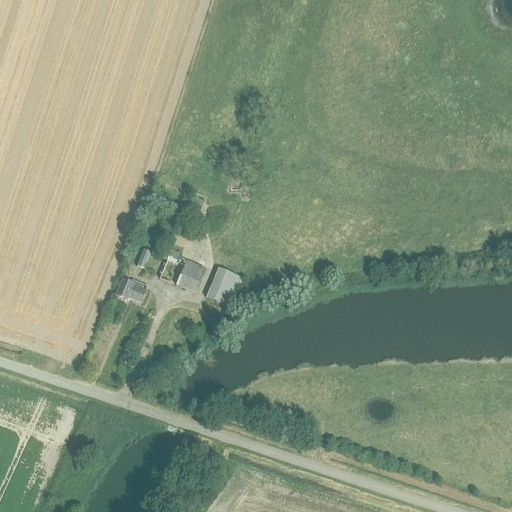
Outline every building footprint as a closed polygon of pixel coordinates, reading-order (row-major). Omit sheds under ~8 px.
[(206,203),(187,196),(182,212),(200,218),(206,203)] [(186,239),(188,256),(209,253),(207,237),(186,239)] [(184,268),(176,287),(186,291),(196,267),(181,261),(183,256),(166,249),(162,259),(184,268)] [(145,271),(151,254),(145,251),(138,268),(145,271)] [(232,307),(244,276),(219,267),(207,297),(232,307)] [(124,280),(124,281),(117,297),(128,302),(129,300),(143,305),(150,289),(134,282),(133,284),(124,280)]
